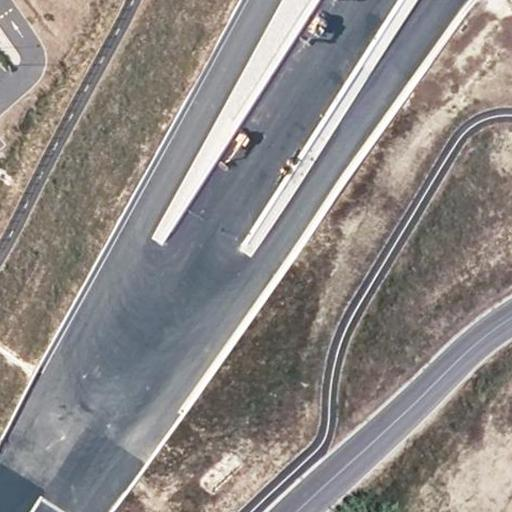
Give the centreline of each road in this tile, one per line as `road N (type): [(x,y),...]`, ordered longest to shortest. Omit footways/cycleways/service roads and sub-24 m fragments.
road 1 (primary): [(57,511),(262,263),(431,0)]
road 2 (primary): [(26,511),(354,0)]
road 3 (primary): [(263,0),(186,134),(1,511)]
road 4 (tertiary): [(296,511),(437,367),(511,309)]
